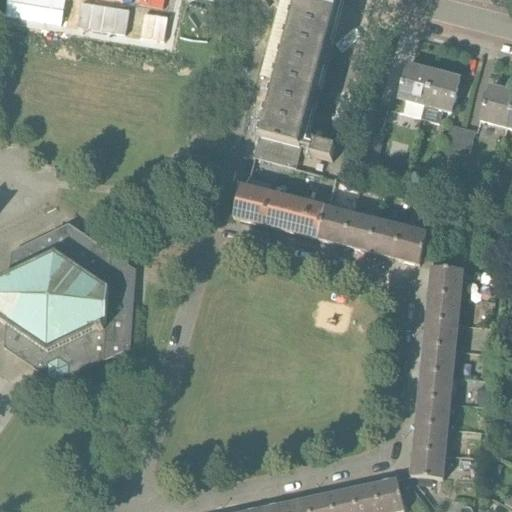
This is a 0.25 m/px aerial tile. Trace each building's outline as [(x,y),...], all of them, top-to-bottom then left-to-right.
[(59,0),(9,0),(7,19),(60,28),(65,1),(59,0)] [(348,0),(297,0),(254,160),(302,173),(348,0)] [(130,16),(74,8),(70,35),(126,43),(130,16)] [(408,106),(424,110),(434,75),(408,68),(400,100),(398,99),(394,112),(406,115),(408,106)] [(434,75),(424,110),(421,122),(440,127),(443,115),(451,117),(460,82),(434,75)] [(481,125),(507,132),(511,114),(511,95),(491,90),(481,125)] [(369,133),(382,136),(388,111),(376,108),(369,133)] [(454,167),(457,156),(464,131),(451,128),(442,164),(454,167)] [(457,156),(469,159),(476,135),(464,131),(457,156)] [(260,228),(264,212),(268,196),(242,189),(238,205),(234,221),(260,228)] [(260,228),(287,235),(295,203),(268,196),(264,212),(260,228)] [(287,235),(314,241),(322,210),(295,203),(287,235)] [(314,241),(340,248),(348,217),(322,210),(314,241)] [(340,248),(367,255),(375,223),(348,217),(340,248)] [(367,255),(394,262),(402,230),(375,223),(367,255)] [(0,323),(6,327),(4,351),(58,387),(131,351),(137,273),(70,227),(12,256),(10,278),(0,282),(0,323)] [(402,230),(394,262),(420,269),(428,237),(402,230)] [(429,297),(462,300),(464,274),(432,271),(429,297)] [(427,323),(459,327),(462,300),(429,297),(427,323)] [(424,350),(457,353),(459,327),(427,323),(424,350)] [(422,376),(454,379),(457,353),(424,350),(422,376)] [(419,402),(451,405),(454,379),(422,376),(419,402)] [(417,428),(449,431),(451,405),(419,402),(417,428)] [(414,454),(446,457),(449,431),(417,428),(414,454)] [(446,457),(414,454),(411,480),(444,483),(446,457)] [(375,487),(380,511),(404,511),(398,483),(383,486),(375,487)] [(357,511),(380,511),(375,487),(353,492),(357,511)] [(333,511),(357,511),(353,492),(330,497),(333,511)] [(309,511),(333,511),(330,497),(308,502),(309,511)] [(286,511),(309,511),(308,502),(285,507),(286,511)]
